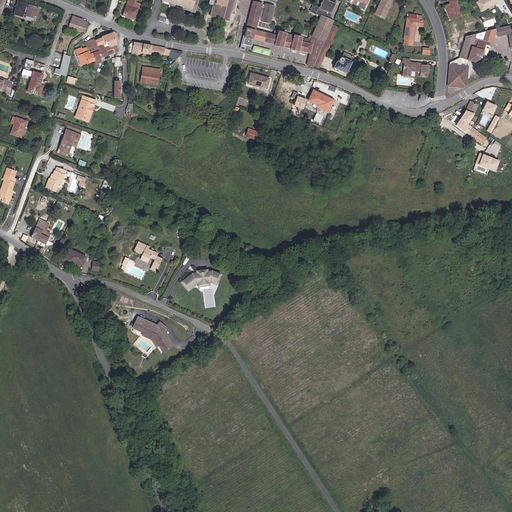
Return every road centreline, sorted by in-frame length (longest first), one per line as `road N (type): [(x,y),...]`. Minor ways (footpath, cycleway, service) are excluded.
road 1 (unclassified): [(440,107),(391,107),(324,76),(146,38),(51,0)]
road 2 (unclassified): [(0,232),(66,277),(169,511)]
road 3 (track): [(340,511),(216,330)]
